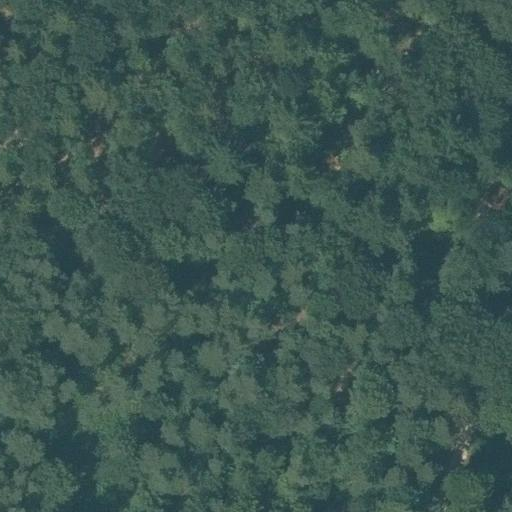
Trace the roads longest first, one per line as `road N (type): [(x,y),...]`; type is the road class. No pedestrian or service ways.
road 1 (track): [(511,2),(452,23),(0,272)]
road 2 (track): [(436,511),(511,320)]
